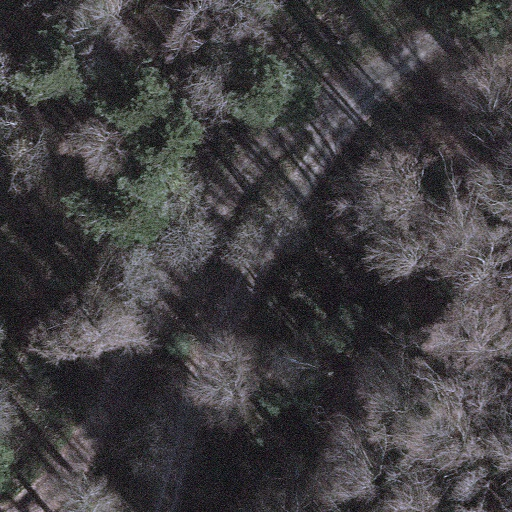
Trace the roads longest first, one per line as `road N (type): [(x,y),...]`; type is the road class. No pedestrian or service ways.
road 1 (track): [(503,0),(346,96),(74,424),(34,484),(0,508)]
road 2 (track): [(155,511),(170,448),(232,302),(346,96)]
